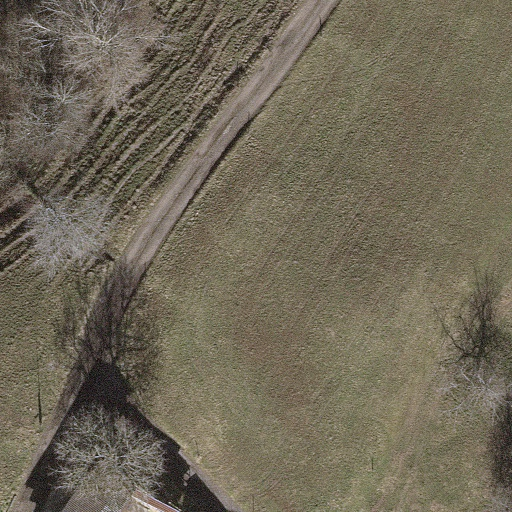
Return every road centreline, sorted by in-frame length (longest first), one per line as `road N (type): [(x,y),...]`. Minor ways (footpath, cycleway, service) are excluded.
road 1 (track): [(17,511),(105,294),(311,0)]
road 2 (track): [(82,367),(223,511)]
